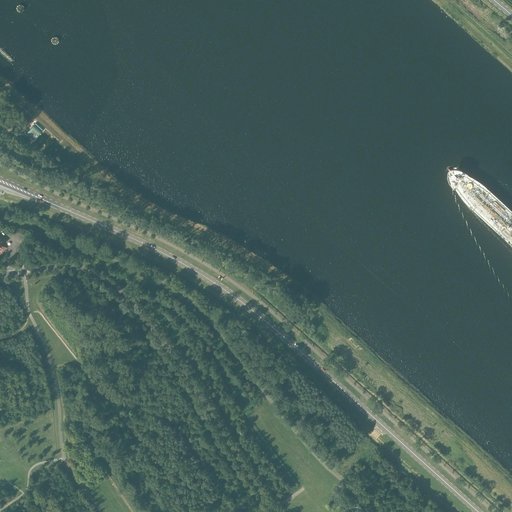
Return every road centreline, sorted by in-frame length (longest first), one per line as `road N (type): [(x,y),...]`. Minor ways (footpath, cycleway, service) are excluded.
road 1 (primary): [(478,511),(212,281),(0,180)]
road 2 (tertiary): [(275,511),(181,365),(120,292),(79,267),(0,273)]
road 3 (unknown): [(191,511),(38,311),(26,313)]
